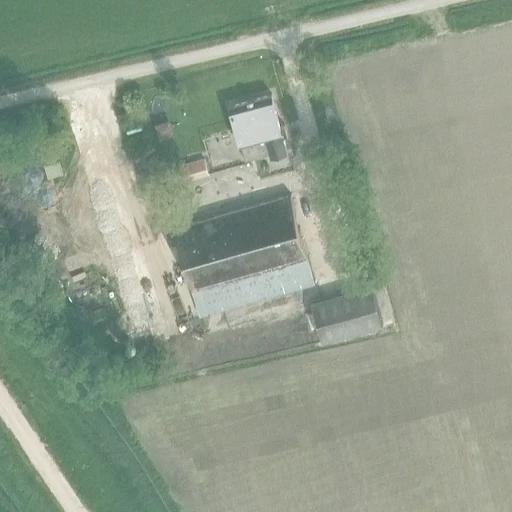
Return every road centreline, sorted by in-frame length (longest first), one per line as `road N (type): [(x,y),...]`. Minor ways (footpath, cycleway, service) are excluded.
road 1 (unclassified): [(0,104),(449,0)]
road 2 (unclassified): [(75,511),(0,398)]
